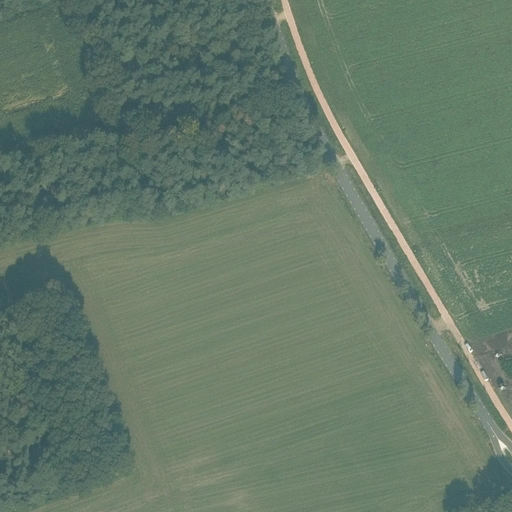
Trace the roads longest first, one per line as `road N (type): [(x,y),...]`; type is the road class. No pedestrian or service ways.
road 1 (tertiary): [(494,434),(318,135),(266,0)]
road 2 (track): [(135,218),(116,153),(126,142),(299,91)]
road 3 (track): [(197,0),(185,52),(138,69),(124,63),(109,16),(141,0)]
